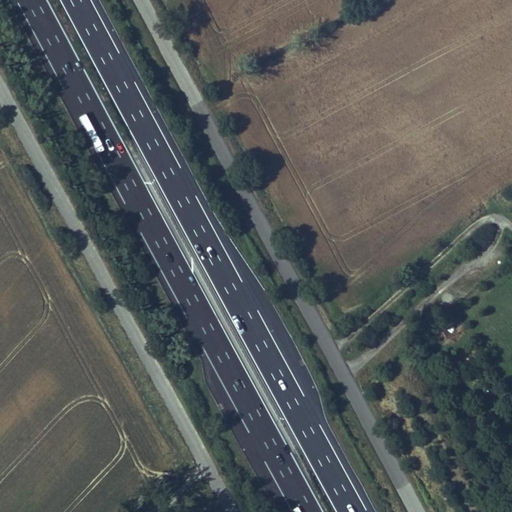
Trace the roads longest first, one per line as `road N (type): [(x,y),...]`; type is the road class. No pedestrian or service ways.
road 1 (motorway): [(30,0),(307,511)]
road 2 (motorway): [(351,511),(75,0)]
road 3 (unclassified): [(143,0),(415,511)]
road 4 (unclassified): [(164,511),(210,470),(0,82)]
